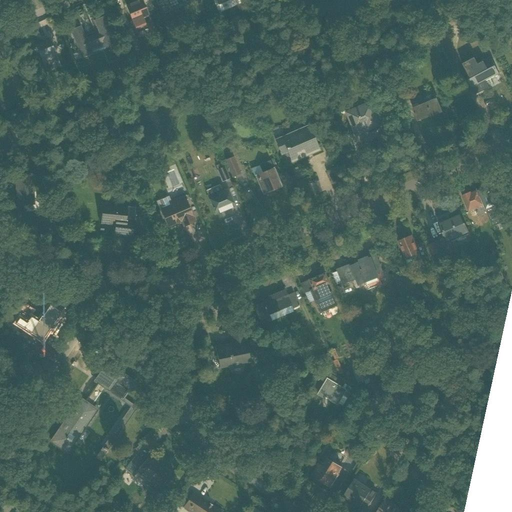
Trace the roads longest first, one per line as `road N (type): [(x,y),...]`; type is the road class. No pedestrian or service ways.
road 1 (residential): [(498,149),(201,274),(155,283)]
road 2 (residential): [(297,511),(197,446),(155,283)]
road 3 (residential): [(0,455),(120,280)]
road 4 (residential): [(120,280),(0,267)]
